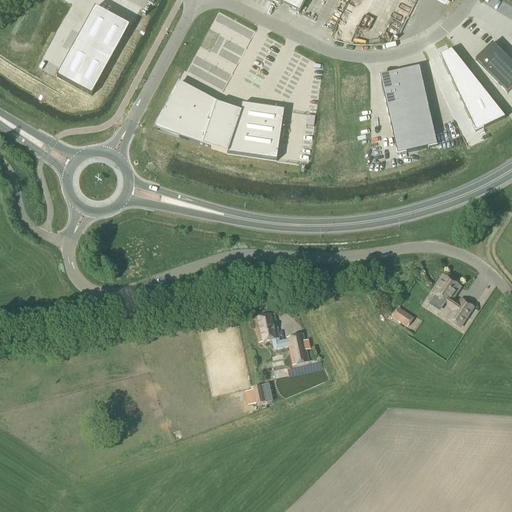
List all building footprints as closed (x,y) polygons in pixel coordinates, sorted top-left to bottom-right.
[(305,0),(269,0),(298,14),(305,0)] [(419,0),(408,0),(411,1),(406,11),(413,14),(419,0)] [(341,17),(346,6),(341,3),(335,14),(341,17)] [(95,8),(56,79),(91,98),(130,28),(95,8)] [(511,65),(492,45),(475,62),(507,93),(511,88),(511,65)] [(456,99),(465,118),(471,130),(499,117),(491,106),(477,89),(465,73),(446,50),(435,55),(448,81),(456,99)] [(419,69),(380,78),(397,155),(437,147),(419,69)] [(248,80),(264,87),(267,80),(251,73),(248,80)] [(240,113),(217,105),(179,84),(158,123),(179,135),(178,138),(179,138),(179,139),(211,150),(227,155),(276,162),(284,112),(242,105),(240,113)] [(315,117),(307,116),(306,126),(313,127),(315,117)] [(440,313),(445,304),(455,310),(448,321),(459,328),(473,308),(461,301),(458,305),(451,301),(460,288),(443,277),(431,295),(435,297),(429,306),(440,313)] [(407,328),(413,319),(398,309),(392,318),(407,328)] [(279,343),(278,339),(279,339),(274,316),(254,320),(259,343),(272,341),(273,349),(276,350),(289,347),(293,366),(308,363),(303,336),(287,339),(287,341),(279,343)] [(265,404),(261,388),(250,390),(250,392),(244,394),(247,407),(253,406),(253,407),(265,404)]
